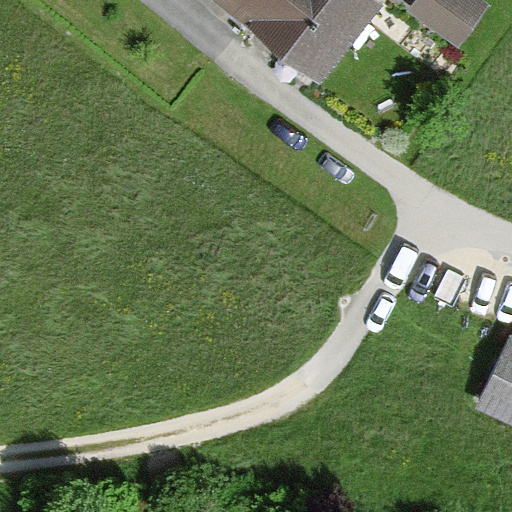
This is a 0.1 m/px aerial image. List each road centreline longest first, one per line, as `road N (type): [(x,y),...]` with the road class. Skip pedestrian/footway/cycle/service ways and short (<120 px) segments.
road 1 (track): [(0,456),(159,434),(261,407),(304,382),(342,343),(432,204)]
road 2 (residential): [(173,0),(278,91),(432,204),(511,238)]
